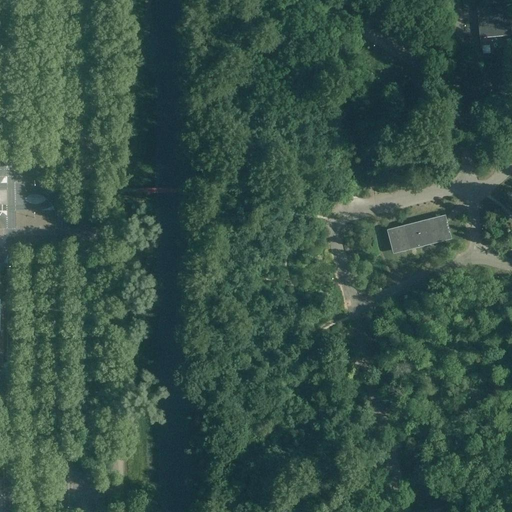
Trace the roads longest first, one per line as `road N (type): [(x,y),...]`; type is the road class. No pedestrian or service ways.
road 1 (tertiary): [(64,511),(62,196)]
road 2 (tertiary): [(11,208),(11,503)]
road 3 (secondary): [(62,196),(62,0)]
road 4 (secondary): [(12,0),(10,186)]
